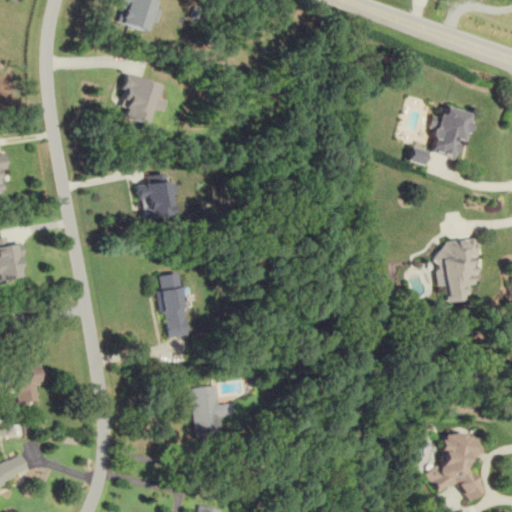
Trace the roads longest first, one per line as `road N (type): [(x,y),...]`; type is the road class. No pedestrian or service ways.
road 1 (residential): [(86,511),(103,427),(46,85),(54,0)]
road 2 (tertiary): [(511,59),(345,0)]
